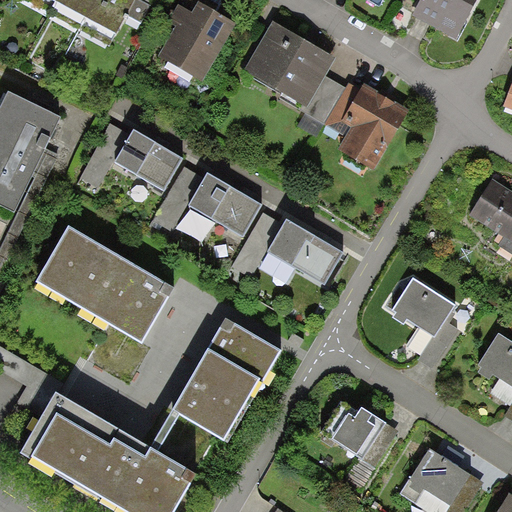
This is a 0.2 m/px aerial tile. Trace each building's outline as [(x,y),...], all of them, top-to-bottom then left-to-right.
[(57,0),(56,2),(86,17),(94,0),(57,0)] [(122,12),(128,0),(94,0),(86,17),(113,30),(122,12)] [(128,0),(122,12),(140,21),(150,0),(128,0)] [(158,56),(201,80),(235,21),(197,0),(191,12),(177,5),(167,22),(175,26),(158,56)] [(422,0),(414,17),(458,39),(477,0),(422,0)] [(325,76),(336,56),(273,18),(242,70),(281,93),(279,98),(324,124),(346,89),(325,76)] [(511,75),(503,100),(511,103),(511,75)] [(340,148),(376,168),(410,107),(363,82),(359,89),(349,83),(346,89),(324,124),(346,138),(340,148)] [(0,108),(0,203),(17,212),(65,118),(9,90),(0,108)] [(99,191),(128,135),(110,126),(81,181),(99,191)] [(140,177),(165,192),(184,161),(135,132),(114,165),(138,180),(140,177)] [(189,203),(203,177),(185,166),(150,227),(169,237),(189,203)] [(212,219),(244,237),(261,206),(207,175),(189,209),(211,221),(212,219)] [(497,245),(511,254),(511,190),(492,178),(470,215),(503,235),(497,245)] [(251,279),(283,224),(264,213),(233,268),(251,279)] [(292,266),(324,286),(343,256),(287,223),(283,229),(268,255),(291,268),(292,266)] [(37,286),(141,345),(172,290),(67,231),(37,286)] [(417,359),(432,369),(457,331),(445,323),(455,307),(414,281),(392,315),(394,316),(391,320),(405,329),(409,323),(431,338),(417,359)] [(181,395),(222,421),(277,335),(226,303),(171,389),(181,395)] [(511,404),(505,415),(511,419),(511,341),(499,334),(477,368),(481,371),(478,375),(491,384),(494,378),(511,389),(511,404)] [(15,404),(38,417),(53,390),(60,378),(0,344),(0,370),(25,385),(15,404)] [(181,395),(171,389),(142,440),(151,446),(181,395)] [(17,454),(118,511),(168,511),(193,470),(151,446),(142,440),(53,390),(38,417),(17,454)] [(319,433),(372,468),(396,432),(351,403),(344,413),(336,407),(319,433)] [(399,496),(422,511),(467,511),(486,484),(430,448),(399,496)] [(511,511),(511,497),(507,494),(495,511),(511,511)]
